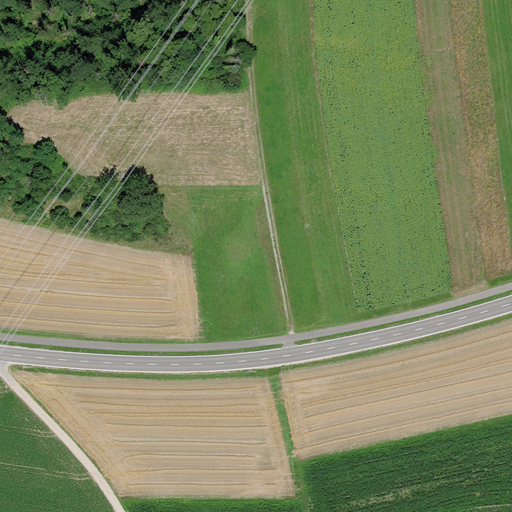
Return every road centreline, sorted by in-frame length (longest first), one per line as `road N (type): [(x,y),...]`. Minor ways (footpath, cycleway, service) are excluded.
road 1 (track): [(0,338),(121,351),(287,340),(511,286)]
road 2 (primary): [(0,355),(162,364),(288,357),(511,303)]
road 3 (track): [(245,6),(257,158),(288,357)]
road 4 (track): [(117,511),(85,463),(0,371)]
road 5 (track): [(266,359),(298,496)]
